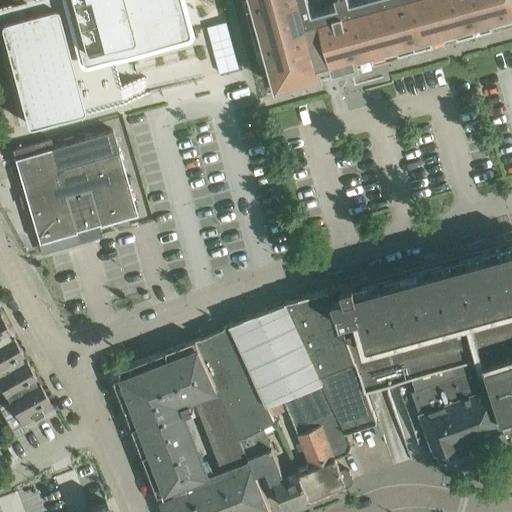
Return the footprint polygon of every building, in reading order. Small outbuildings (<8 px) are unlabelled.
[(20,0),(0,5),(0,24),(26,121),(26,122),(26,123),(27,123),(27,124),(28,124),(29,124),(29,125),(30,125),(31,125),(32,125),(147,94),(143,78),(120,84),(112,53),(185,33),(186,33),(187,32),(188,31),(188,30),(188,29),(188,28),(180,0),(20,0)] [(511,0),(246,0),(254,28),(263,26),(272,60),(263,62),(269,83),(339,64),(339,63),(343,62),(349,56),(356,54),(357,59),(511,16),(511,0)] [(225,21),(207,26),(220,72),(238,68),(239,67),(226,21),(225,21)] [(39,241),(137,213),(112,129),(55,146),(53,147),(51,138),(33,143),(36,151),(15,157),(39,241)] [(511,237),(454,253),(426,260),(329,287),(329,288),(354,359),(355,359),(359,371),(365,388),(453,363),(477,357),(480,365),(505,427),(511,425),(511,237)] [(282,396),(284,399),(324,383),(346,431),(377,420),(373,408),(365,388),(359,371),(355,359),(354,359),(329,288),(285,300),(285,301),(229,322),(238,339),(266,403),(267,402),(282,396)] [(0,343),(11,338),(10,337),(7,330),(9,328),(0,312),(0,343)] [(228,324),(196,338),(239,437),(254,430),(275,421),(267,402),(266,403),(229,322),(228,323),(228,324)] [(0,373),(24,360),(23,360),(20,353),(22,351),(13,335),(10,337),(11,338),(0,343),(0,373)] [(239,437),(196,338),(196,337),(119,367),(121,372),(119,376),(114,378),(158,493),(162,492),(165,498),(161,499),(165,511),(272,511),(257,473),(255,474),(248,456),(239,437)] [(0,373),(0,383),(4,390),(0,392),(0,405),(9,400),(9,399),(37,383),(36,383),(32,376),(35,374),(26,358),(23,360),(24,360),(0,373)] [(494,410),(479,365),(456,373),(429,382),(429,383),(413,388),(420,409),(418,410),(430,444),(433,452),(437,451),(441,461),(502,439),(498,429),(501,428),(494,410)] [(39,381),(36,383),(37,383),(29,387),(9,399),(9,400),(0,405),(0,408),(11,429),(53,405),(39,381)] [(324,383),(284,399),(312,464),(300,468),(309,491),(312,499),(347,485),(347,484),(351,482),(353,479),(349,470),(346,469),(341,470),(336,457),(349,452),(351,444),(346,431),(324,383)] [(309,491),(300,468),(284,474),(269,441),(260,445),(254,430),(239,437),(248,456),(255,474),(257,473),(265,470),(278,498),(281,496),(286,509),(312,499),(309,491)] [(105,500),(88,507),(90,511),(109,511),(108,507),(105,500)]
